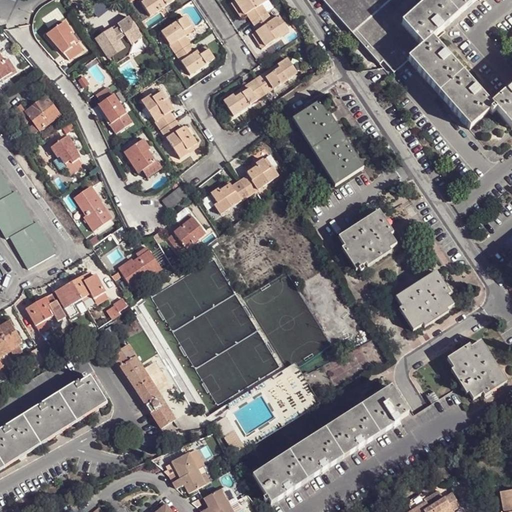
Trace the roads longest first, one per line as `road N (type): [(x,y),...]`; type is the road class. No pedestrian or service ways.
road 1 (residential): [(296,0),(502,304)]
road 2 (residential): [(0,413),(92,357),(152,449),(129,461),(76,444)]
road 3 (residential): [(5,12),(87,114),(141,214)]
road 4 (residential): [(511,387),(305,511)]
road 5 (residential): [(203,0),(235,50),(237,65),(200,89),(196,102),(225,153)]
road 6 (unknown): [(0,155),(67,251),(35,277),(16,278)]
road 7 (residential): [(502,304),(406,365),(404,380),(420,406)]
